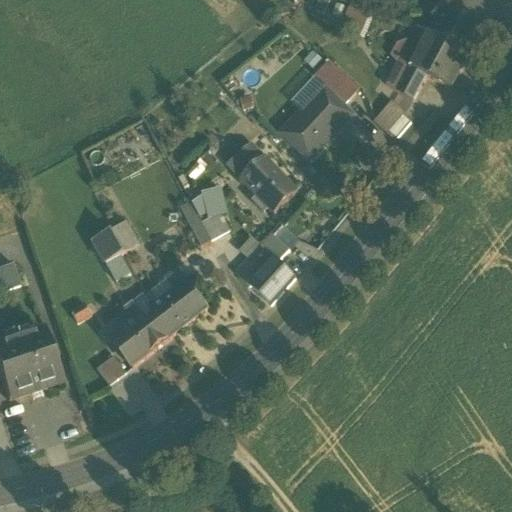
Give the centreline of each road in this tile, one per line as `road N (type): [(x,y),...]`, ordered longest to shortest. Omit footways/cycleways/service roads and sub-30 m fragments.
road 1 (secondary): [(0,493),(72,477),(145,446),(253,375),(511,64)]
road 2 (track): [(207,410),(291,511)]
